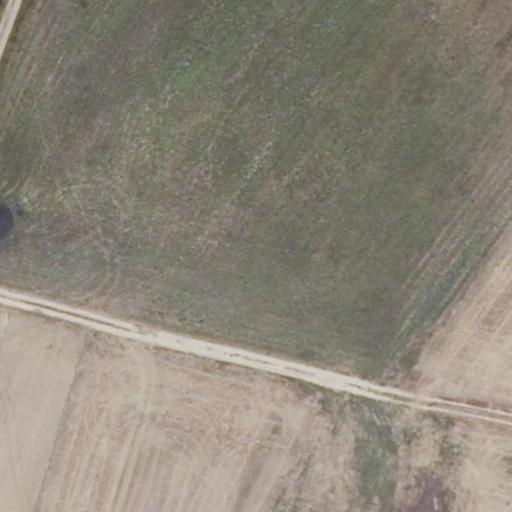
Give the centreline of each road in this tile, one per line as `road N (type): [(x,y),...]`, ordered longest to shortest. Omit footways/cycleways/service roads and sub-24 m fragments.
road 1 (track): [(0,306),(511,430)]
road 2 (track): [(364,394),(511,201)]
